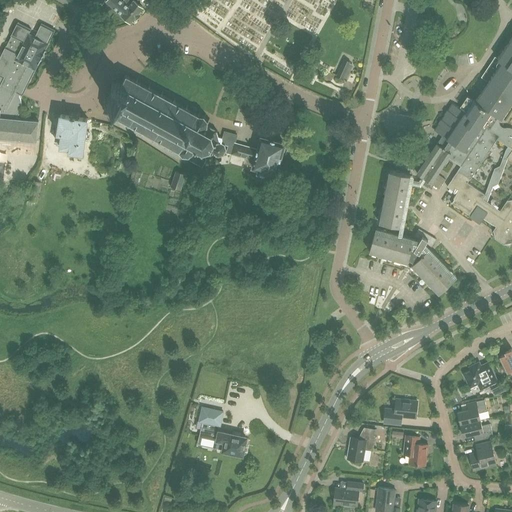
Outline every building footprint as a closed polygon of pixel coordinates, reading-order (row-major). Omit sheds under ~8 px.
[(106,0),(105,2),(121,14),(121,15),(130,23),(135,17),(136,19),(140,14),(139,13),(143,7),(133,0),(123,0),(123,1),(121,0),(106,0)] [(0,137),(36,141),(39,121),(17,119),(17,117),(18,116),(19,115),(20,114),(21,111),(21,109),(21,107),(21,105),(21,103),(21,101),(20,99),(20,98),(19,96),(20,94),(22,95),(23,94),(25,88),(35,70),(49,43),(48,43),(55,30),(41,24),(35,36),(29,33),(31,29),(18,22),(11,36),(6,46),(0,57),(0,137)] [(511,38),(498,60),(502,62),(467,113),(452,103),(434,130),(442,135),(417,172),(431,182),(450,154),(462,162),(447,186),(456,192),(450,201),(471,215),(477,206),(485,212),(482,217),(495,226),(494,230),(494,237),(504,244),(511,242),(511,125),(501,118),(511,100),(511,38)] [(344,59),(341,68),(346,71),(350,62),(344,59)] [(107,110),(104,110),(104,113),(107,112),(116,116),(114,119),(115,119),(115,120),(116,120),(118,117),(128,123),(127,126),(129,127),(130,124),(140,130),(139,132),(141,133),(142,131),(153,136),(151,139),(153,140),(155,137),(165,143),(164,146),(166,147),(167,144),(170,146),(170,147),(168,147),(169,150),(172,152),(175,151),(174,149),(175,148),(178,150),(176,153),(178,154),(180,151),(182,154),(181,156),(183,157),(184,155),(188,155),(188,157),(189,157),(190,159),(202,166),(203,164),(204,165),(206,162),(205,161),(206,159),(205,156),(213,153),(213,154),(214,154),(217,156),(217,157),(219,157),(219,156),(223,155),(225,154),(224,154),(226,150),(227,150),(228,145),(225,144),(225,143),(221,142),(222,139),(222,137),(218,136),(217,131),(216,129),(215,130),(213,128),(214,126),(211,124),(210,127),(209,126),(207,125),(208,121),(210,120),(209,118),(207,119),(205,116),(206,114),(204,113),(203,115),(199,115),(201,112),(199,111),(197,114),(194,112),(195,111),(197,110),(196,107),(193,106),(190,107),(190,108),(190,109),(187,108),(188,105),(186,104),(185,107),(174,101),(176,99),(174,97),(173,100),(162,94),(164,92),(162,91),(160,93),(150,88),(151,85),(149,84),(148,87),(137,81),(139,78),(137,77),(135,80),(127,75),(126,72),(124,73),(125,76),(121,83),(121,82),(119,81),(118,82),(118,81),(117,80),(115,82),(115,83),(112,81),(111,83),(113,84),(112,86),(113,88),(114,88),(113,91),(112,90),(112,91),(111,94),(110,93),(108,94),(107,95),(105,94),(104,96),(107,97),(107,98),(105,100),(107,101),(109,99),(112,101),(107,110)] [(61,114),(58,132),(62,133),(60,146),(70,147),(70,150),(83,152),(88,119),(61,114)] [(222,139),(221,142),(225,143),(225,144),(228,145),(227,150),(226,152),(254,160),(253,167),(259,169),(258,172),(275,177),(281,154),(283,155),(286,153),(287,148),(285,145),(284,145),(285,143),(261,137),(258,149),(235,143),(237,135),(224,131),(222,139)] [(175,170),(170,186),(180,189),(186,174),(175,170)] [(379,222),(400,226),(410,174),(390,170),(379,222)] [(32,181),(29,199),(37,201),(41,183),(32,181)] [(413,242),(375,231),(369,251),(402,260),(403,258),(408,259),(413,242)] [(414,249),(420,253),(428,238),(422,235),(414,249)] [(427,250),(414,262),(418,266),(416,268),(439,293),(454,278),(427,250)] [(421,295),(426,288),(419,284),(415,290),(421,295)] [(506,353),(500,356),(508,372),(511,369),(511,348),(505,351),(506,353)] [(489,366),(480,370),(477,362),(468,366),(470,370),(463,373),(469,385),(477,381),(479,386),(495,379),(489,366)] [(498,394),(506,390),(503,384),(492,389),(494,395),(498,394)] [(415,417),(417,401),(396,399),(395,409),(385,408),(384,422),(400,424),(401,416),(415,417)] [(458,411),(460,423),(480,419),(479,412),(487,410),(485,399),(471,402),(472,408),(458,411)] [(202,406),(199,420),(202,421),(201,426),(202,426),(200,435),(214,439),(212,448),(215,448),(215,450),(219,450),(220,449),(222,450),(242,454),(243,454),(245,454),(246,453),(247,452),(247,451),(247,450),(247,449),(247,448),(246,447),(245,447),(244,446),(246,437),(218,431),(223,411),(202,406)] [(480,419),(460,423),(463,436),(478,432),(479,438),(493,435),(490,423),(482,425),(480,419)] [(350,437),(347,458),(363,460),(365,449),(373,450),(377,429),(364,427),(358,438),(350,437)] [(410,463),(425,464),(427,444),(419,443),(419,436),(406,434),(403,454),(410,454),(410,463)] [(470,457),(473,469),(489,465),(488,463),(496,461),(490,441),(476,444),(478,455),(470,457)] [(335,487),(333,503),(344,505),(343,511),(353,511),(355,506),(357,506),(359,490),(362,490),(363,483),(348,481),(347,488),(335,487)] [(379,487),(376,510),(389,511),(399,511),(400,507),(393,506),(395,489),(379,487)] [(434,511),(436,500),(419,498),(417,511),(434,511)] [(467,511),(469,505),(453,503),(452,511),(467,511)]
